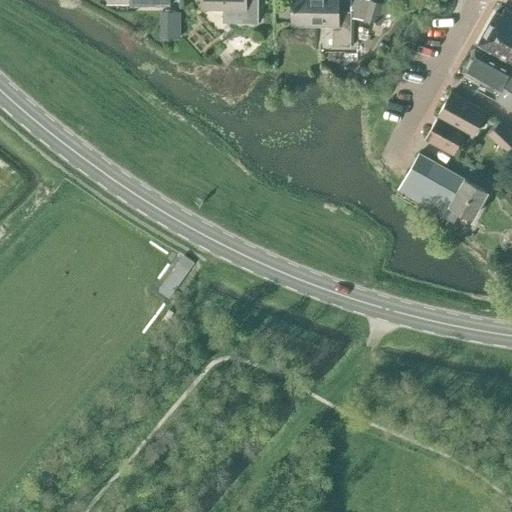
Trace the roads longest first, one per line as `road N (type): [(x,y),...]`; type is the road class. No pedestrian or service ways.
road 1 (primary): [(511,337),(391,311),(226,247),(92,166),(0,90)]
road 2 (track): [(391,311),(313,430)]
